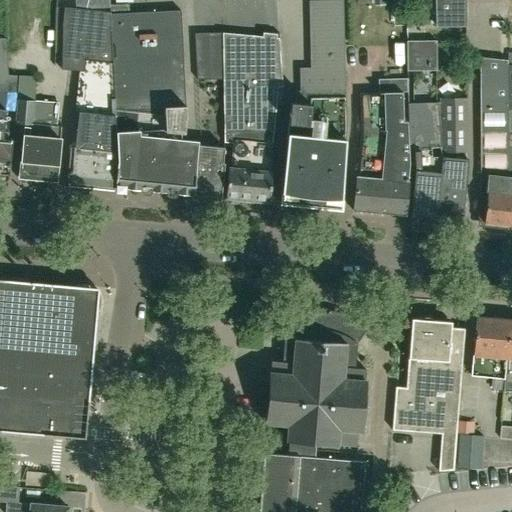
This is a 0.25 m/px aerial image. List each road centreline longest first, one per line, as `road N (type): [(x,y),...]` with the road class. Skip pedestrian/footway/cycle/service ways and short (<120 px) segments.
road 1 (residential): [(511,268),(130,234)]
road 2 (residential): [(117,511),(105,484),(119,332)]
road 3 (residential): [(130,234),(0,222)]
